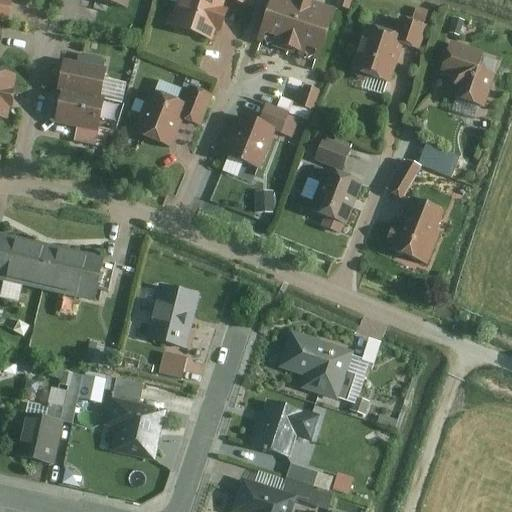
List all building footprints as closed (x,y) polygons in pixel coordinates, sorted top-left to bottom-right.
[(0,0),(0,19),(6,21),(10,0),(0,0)] [(182,0),(175,23),(213,36),(225,0),(182,0)] [(273,0),(262,40),(320,55),(334,3),(321,0),(273,0)] [(368,31),(357,75),(392,84),(401,48),(416,52),(423,28),(402,22),(398,39),(368,31)] [(464,78),(456,97),(481,108),(502,62),(460,43),(447,71),(464,78)] [(57,62),(52,87),(62,89),(97,96),(102,71),(57,62)] [(20,74),(0,69),(0,119),(8,122),(20,74)] [(326,83),(312,78),(303,100),(284,93),(280,102),(269,98),(262,115),(245,109),(229,154),(262,166),(276,128),(296,135),(304,113),(313,117),(326,83)] [(190,85),(185,100),(152,88),(135,135),(174,149),(184,121),(198,126),(211,92),(190,85)] [(62,89),(55,120),(94,128),(100,97),(97,96),(62,89)] [(317,156),(344,167),(351,148),(324,137),(317,156)] [(392,191),(405,201),(425,175),(412,165),(392,191)] [(326,166),(308,210),(328,219),(326,225),(343,232),(364,182),(326,166)] [(273,188),(255,188),(255,209),(273,209),(273,188)] [(413,199),(390,249),(423,264),(445,214),(413,199)] [(98,301),(108,259),(0,233),(0,278),(8,280),(4,296),(24,301),(28,285),(62,293),(57,311),(72,315),(76,296),(98,301)] [(203,293),(163,283),(149,339),(189,349),(203,293)] [(32,324),(19,319),(15,330),(27,335),(32,324)] [(55,335),(47,327),(37,337),(45,344),(55,335)] [(355,351),(289,331),(279,367),(312,377),(308,390),(341,399),(355,351)] [(386,342),(374,338),(367,358),(379,362),(386,342)] [(191,358),(165,351),(160,373),(185,380),(191,358)] [(145,389),(118,382),(108,424),(119,427),(113,451),(156,461),(168,411),(141,405),(145,389)] [(81,393),(67,390),(63,405),(52,403),(49,416),(33,412),(22,455),(52,463),(62,421),(74,424),(81,393)] [(372,402),(359,397),(354,410),(367,415),(372,402)] [(319,417),(268,400),(252,447),(288,459),(297,432),(313,438),(319,417)] [(294,461),(285,490),(244,477),(233,511),(237,511),(293,511),(297,500),(332,511),(338,493),(332,491),(337,474),(294,461)] [(359,476),(343,471),(337,488),(353,494),(359,476)]
